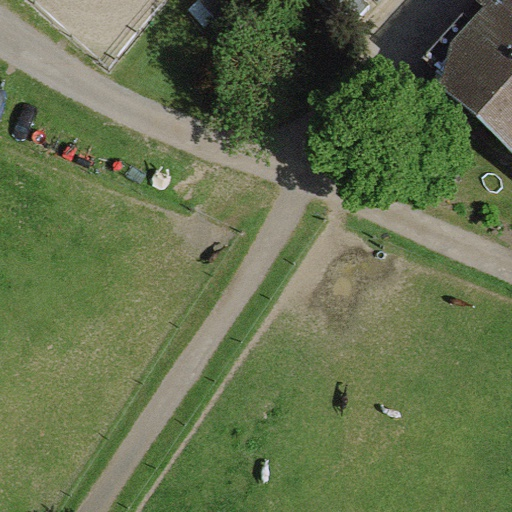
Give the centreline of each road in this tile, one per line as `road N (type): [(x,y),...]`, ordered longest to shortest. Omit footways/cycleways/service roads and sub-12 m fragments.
road 1 (track): [(0,26),(115,101),(511,262)]
road 2 (track): [(316,178),(97,511)]
